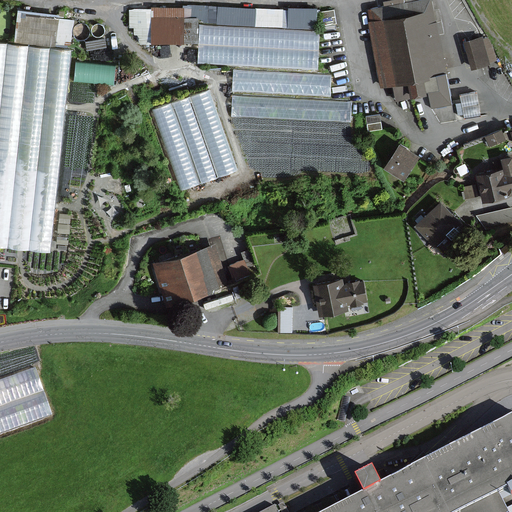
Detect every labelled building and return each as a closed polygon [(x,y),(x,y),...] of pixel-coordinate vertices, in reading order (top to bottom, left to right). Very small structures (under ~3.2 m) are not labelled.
[(369,9),(372,21),(432,9),(430,0),(377,0),(378,7),(369,9)] [(139,43),(199,44),(198,64),(318,66),(319,9),(131,4),(131,34),(139,34),(139,43)] [(394,79),(444,69),(432,9),(372,21),(384,81),(394,79)] [(89,50),(106,46),(104,38),(86,42),(89,50)] [(483,38),(465,42),(471,68),(489,64),(483,38)] [(70,50),(0,43),(0,244),(51,249),(70,50)] [(76,62),(75,82),(116,83),(116,64),(76,62)] [(444,69),(394,79),(397,97),(412,94),(411,91),(430,87),(433,103),(450,100),(444,69)] [(331,93),(332,73),(234,71),(233,91),(331,93)] [(180,189),(238,171),(212,89),(154,107),(180,189)] [(462,102),(457,102),(459,116),(480,113),(477,91),(461,93),(462,102)] [(233,96),(232,116),(351,120),(352,100),(233,96)] [(381,115),(368,115),(369,129),(382,129),(381,115)] [(490,147),(508,140),(503,129),(486,135),(490,147)] [(402,141),(385,167),(404,179),(420,154),(402,141)] [(505,165),(478,171),(484,199),(511,193),(511,153),(503,156),(505,165)] [(466,198),(476,198),(476,185),(466,185),(466,198)] [(461,217),(443,200),(419,225),(436,242),(461,217)] [(511,207),(481,212),(484,233),(511,229),(511,207)] [(329,219),(334,236),(353,231),(348,214),(329,219)] [(228,283),(215,244),(154,264),(168,304),(228,283)] [(228,265),(235,279),(250,272),(244,258),(228,265)] [(344,280),(317,284),(321,314),(348,310),(347,302),(367,299),(365,282),(345,285),(344,280)] [(293,307),(280,307),(280,332),(293,332),(293,307)] [(507,511),(498,494),(511,487),(511,419),(328,511),(279,511),(277,506),(265,511),(507,511)]
